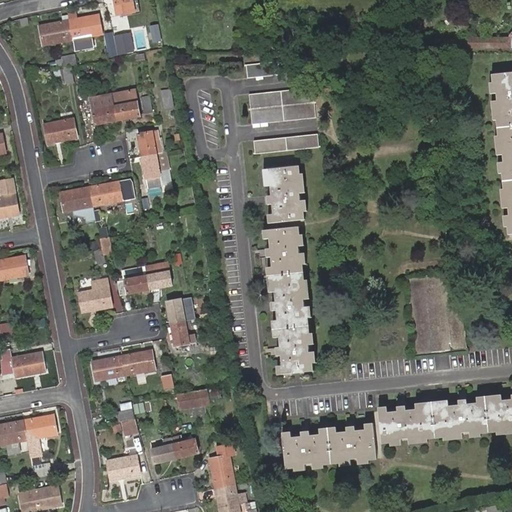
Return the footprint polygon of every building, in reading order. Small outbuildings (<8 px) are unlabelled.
[(129,3),(128,0),(113,0),(117,16),(134,13),(132,2),(129,3)] [(99,15),(69,21),(72,40),(102,35),(99,15)] [(72,40),(69,21),(39,27),(43,46),(72,40)] [(111,34),(105,35),(110,58),(116,56),(111,34)] [(429,47),(511,47),(511,34),(510,36),(510,38),(462,38),(462,39),(429,39),(429,47)] [(130,39),(117,42),(120,55),(132,53),(130,39)] [(71,66),(77,65),(75,55),(61,58),(61,60),(62,63),(62,65),(62,67),(71,66)] [(245,65),(247,79),(311,72),(310,59),(245,65)] [(70,67),(62,68),(65,83),(73,81),(70,67)] [(92,67),(86,68),(88,79),(94,78),(92,67)] [(511,71),(492,73),(509,236),(511,235),(511,71)] [(115,107),(117,121),(139,117),(134,89),(112,92),(112,95),(115,107)] [(313,89),(249,95),(252,125),(316,119),(313,89)] [(165,111),(175,109),(171,92),(162,94),(165,111)] [(115,107),(112,95),(91,99),(92,111),(115,107)] [(140,99),(143,114),(151,113),(149,97),(140,99)] [(95,125),(117,121),(115,107),(92,111),(95,125)] [(48,145),(78,139),(74,119),(44,125),(48,145)] [(156,154),(161,153),(159,140),(153,141),(152,132),(138,135),(142,157),(156,154)] [(318,134),(253,141),(255,155),(320,148),(318,134)] [(191,186),(184,150),(178,151),(185,187),(191,186)] [(172,184),(166,153),(161,153),(156,154),(161,186),(172,184)] [(147,189),(161,186),(156,154),(142,157),(147,189)] [(266,169),(272,225),(305,222),(299,165),(266,169)] [(8,197),(2,198),(0,198),(0,218),(19,215),(15,196),(12,179),(0,181),(0,187),(2,196),(8,195),(8,197)] [(120,181),(89,188),(92,208),(123,200),(120,181)] [(95,220),(89,188),(58,194),(62,215),(71,214),(73,224),(95,220)] [(314,372),(300,227),(267,231),(282,376),(293,375),(293,372),(300,372),(300,374),(314,372)] [(105,228),(98,229),(99,238),(107,237),(105,228)] [(99,238),(101,248),(104,256),(110,254),(107,237),(99,238)] [(98,265),(106,262),(104,256),(101,248),(93,253),(98,265)] [(0,261),(0,281),(30,276),(27,256),(0,261)] [(117,277),(118,281),(147,276),(146,271),(117,277)] [(154,286),(154,289),(172,286),(172,285),(179,283),(177,271),(169,273),(169,272),(152,275),(147,276),(149,286),(154,286)] [(458,275),(442,276),(449,350),(465,348),(458,275)] [(120,296),(145,291),(144,288),(149,286),(147,276),(118,281),(120,296)] [(442,276),(426,278),(433,351),(441,350),(449,350),(442,276)] [(93,291),(79,293),(83,312),(112,307),(109,288),(107,278),(91,282),(93,291)] [(433,351),(426,278),(411,279),(418,352),(433,351)] [(212,297),(197,300),(199,308),(214,305),(212,297)] [(185,321),(191,320),(190,312),(183,313),(181,300),(167,303),(171,324),(185,321)] [(194,327),(192,320),(191,320),(185,321),(186,328),(194,327)] [(188,335),(186,328),(185,321),(171,324),(175,347),(189,344),(196,343),(195,334),(188,335)] [(0,338),(13,336),(10,323),(0,324),(0,338)] [(122,357),(126,376),(156,371),(152,351),(122,357)] [(9,379),(45,372),(42,353),(12,359),(6,360),(7,367),(9,379)] [(97,382),(126,376),(122,357),(93,363),(97,382)] [(174,389),(171,375),(162,377),(165,391),(174,389)] [(208,389),(179,395),(181,409),(210,403),(208,389)] [(381,443),(511,429),(511,396),(378,410),(381,443)] [(133,406),(136,415),(146,413),(144,402),(133,405),(133,406)] [(123,411),(134,409),(133,406),(133,405),(133,403),(132,403),(122,405),(123,411)] [(117,413),(119,423),(124,422),(136,419),(134,409),(123,411),(117,413)] [(24,421),(27,440),(30,457),(42,455),(39,438),(57,435),(54,415),(24,421)] [(128,438),(140,435),(136,419),(124,422),(128,438)] [(0,445),(6,444),(27,440),(24,421),(0,425),(0,445)] [(285,469),(380,459),(376,427),(282,437),(285,469)] [(174,444),(177,459),(199,453),(196,439),(181,442),(180,437),(173,438),(174,444)] [(156,464),(177,459),(174,444),(173,438),(164,441),(165,446),(152,450),(156,464)] [(18,442),(6,444),(8,455),(20,453),(18,442)] [(216,490),(235,487),(229,457),(236,456),(233,445),(218,448),(219,458),(210,460),(216,490)] [(111,481),(141,475),(137,456),(107,462),(111,481)] [(34,479),(50,476),(48,466),(32,470),(34,479)] [(19,494),(22,511),(26,511),(61,505),(57,487),(19,494)] [(239,511),(235,487),(216,490),(219,510),(222,510),(222,511),(239,511)] [(9,488),(0,489),(0,499),(4,498),(11,497),(9,488)] [(511,511),(511,500),(502,503),(503,511),(511,511)] [(249,511),(248,511),(256,511),(256,510),(255,503),(250,504),(252,511),(249,511)]
